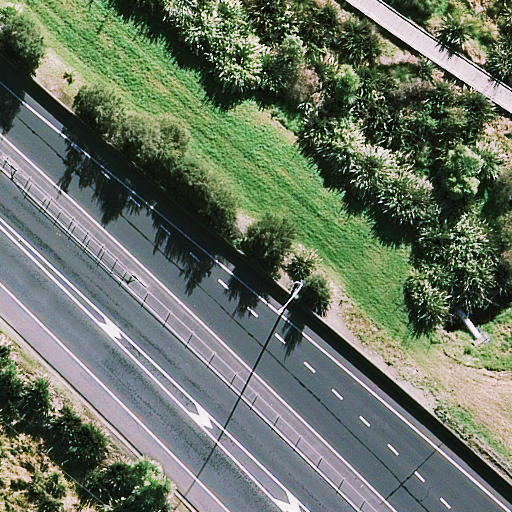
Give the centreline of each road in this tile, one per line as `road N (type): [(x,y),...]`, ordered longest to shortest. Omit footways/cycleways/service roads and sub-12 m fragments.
road 1 (trunk): [(0,102),(366,442)]
road 2 (trunk): [(349,511),(49,227),(0,199)]
road 3 (trunk): [(248,511),(0,254)]
road 4 (trunk): [(366,442),(472,511)]
